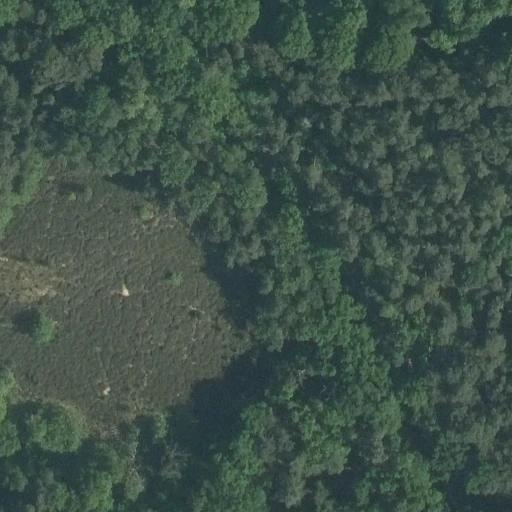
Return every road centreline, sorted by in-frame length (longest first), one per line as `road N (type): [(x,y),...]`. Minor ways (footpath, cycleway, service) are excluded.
road 1 (unclassified): [(114,0),(192,60),(292,168),(392,338),(466,511)]
road 2 (track): [(238,0),(347,25),(511,39)]
